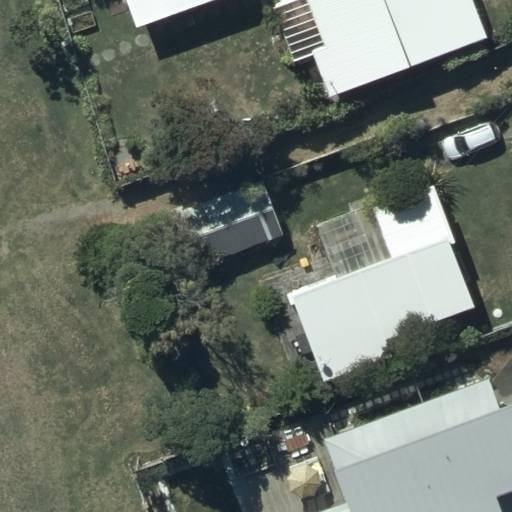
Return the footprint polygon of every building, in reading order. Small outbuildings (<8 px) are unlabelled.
[(124,0),(133,25),(202,0),(124,0)] [(274,0),(269,2),(289,60),(309,53),(322,91),(478,36),(465,0),(274,0)] [(278,236),(260,181),(165,211),(182,266),(278,236)] [(288,295),(319,381),(388,355),(381,338),(472,302),(424,182),(312,225),(333,277),(288,295)] [(511,511),(511,396),(494,404),(490,395),(483,377),(321,437),(329,458),(324,460),(340,500),(308,511),(511,511)]
